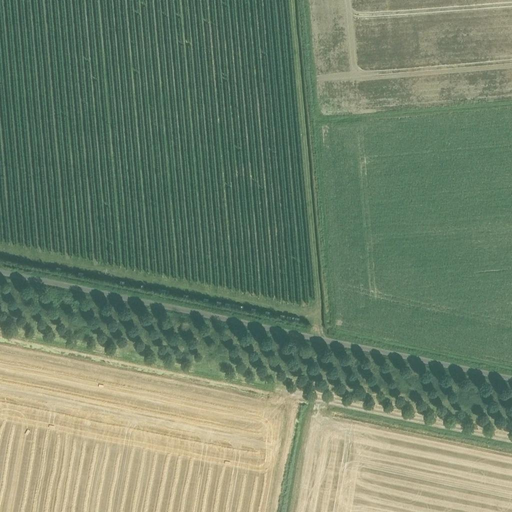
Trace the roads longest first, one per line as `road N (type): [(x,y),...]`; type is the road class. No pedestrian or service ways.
road 1 (track): [(511,439),(0,332)]
road 2 (track): [(511,380),(0,273)]
